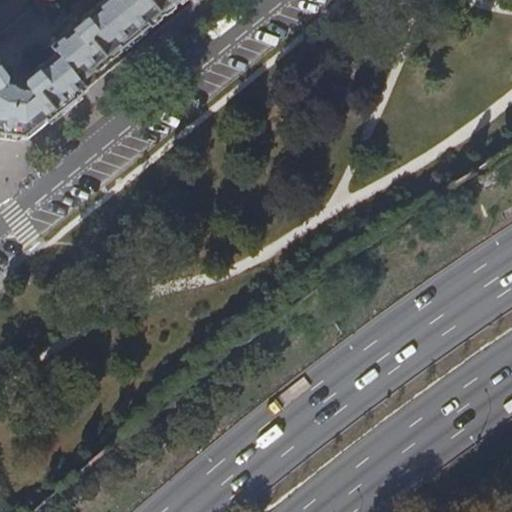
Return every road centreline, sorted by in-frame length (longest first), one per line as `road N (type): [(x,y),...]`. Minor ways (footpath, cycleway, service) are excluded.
road 1 (trunk): [(511,271),(408,339),(188,511)]
road 2 (residential): [(275,0),(0,226)]
road 3 (trunk): [(323,511),(511,368)]
